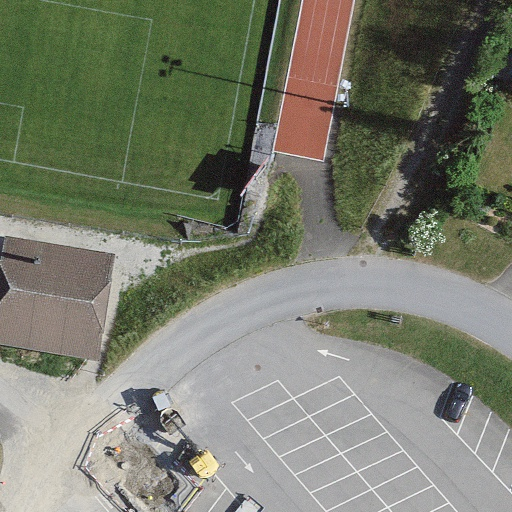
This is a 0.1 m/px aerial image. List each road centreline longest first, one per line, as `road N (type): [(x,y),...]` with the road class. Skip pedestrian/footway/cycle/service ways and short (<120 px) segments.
road 1 (residential): [(55,455),(154,365),(244,303),(334,281),(418,287),(511,330)]
road 2 (track): [(511,15),(376,284)]
